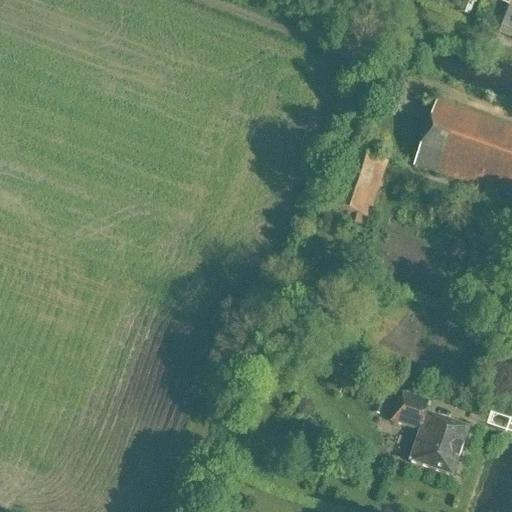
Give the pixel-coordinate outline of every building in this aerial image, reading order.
[(359,0),(326,0),(323,9),(353,19),(359,0)] [(511,0),(487,0),(508,8),(511,0)] [(511,134),(435,108),(413,171),(495,198),(497,194),(511,199),(511,134)] [(368,224),(389,166),(347,151),(326,208),(368,224)] [(467,433),(427,419),(431,408),(401,397),(391,426),(418,435),(408,466),(451,480),(467,433)]
